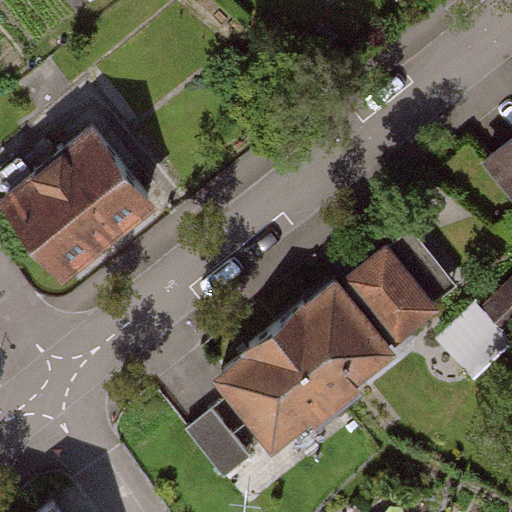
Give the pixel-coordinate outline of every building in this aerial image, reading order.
[(146,193),(81,117),(0,184),(0,188),(63,263),(146,193)] [(511,120),(482,145),(511,183),(511,120)] [(376,228),(336,258),(390,329),(430,299),(376,228)] [(322,264),(200,362),(264,441),(386,343),(322,264)] [(57,511),(41,487),(3,511),(57,511)]
